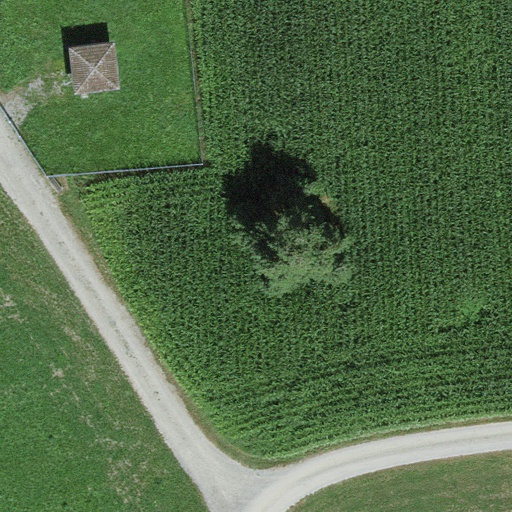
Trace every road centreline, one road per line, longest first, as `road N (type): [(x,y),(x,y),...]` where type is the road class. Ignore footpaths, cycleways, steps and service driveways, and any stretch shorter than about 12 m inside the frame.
road 1 (track): [(24,0),(239,511)]
road 2 (residential): [(511,430),(387,443),(295,476),(245,511)]
